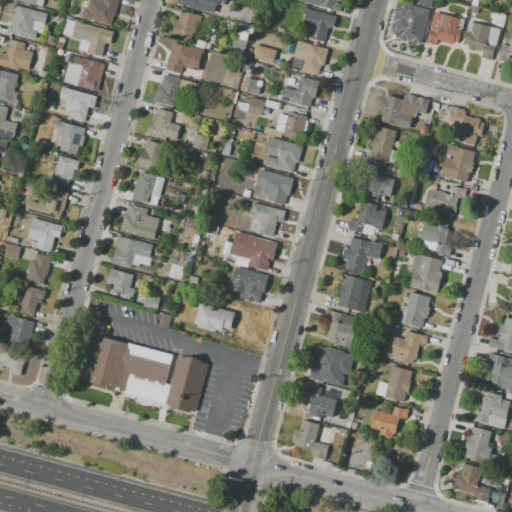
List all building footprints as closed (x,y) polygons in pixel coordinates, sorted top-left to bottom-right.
[(110,26),(80,18),(83,8),(87,8),(89,0),(118,0),(114,17),(112,16),(110,26)] [(201,0),(199,10),(179,4),(180,0),(201,0)] [(298,2),(298,0),(340,0),(340,2),(337,1),(337,3),(341,5),(339,13),(298,2)] [(407,0),(396,0),(390,28),(397,39),(420,45),(429,10),(412,6),(413,1),(407,0)] [(416,0),(432,0),(430,9),(415,5),(416,0)] [(15,6),(47,14),(41,34),(37,33),(35,39),(6,31),(8,25),(10,25),(15,6)] [(235,21),(228,19),(232,9),(238,11),(235,21)] [(324,42),(308,38),(311,27),(302,24),(306,9),(336,18),(333,29),(328,28),(324,42)] [(180,10),(200,16),(198,23),(195,22),(189,42),(170,37),(175,20),(177,21),(180,10)] [(434,12),(426,43),(435,45),(437,39),(456,45),(463,20),(434,12)] [(66,19),(112,31),(109,44),(105,42),(101,57),(86,53),(87,52),(78,49),(80,39),(62,34),(66,19)] [(473,23),(471,32),(465,31),(461,44),(468,46),(468,47),(473,49),(473,50),(482,52),(481,57),(492,60),(495,46),(485,44),(487,38),(488,39),(491,27),(473,23)] [(511,37),(510,46),(501,44),(497,59),(506,61),(508,55),(511,55),(511,37)] [(9,39),(25,43),(23,50),(33,52),(28,71),(18,68),(18,70),(0,65),(0,56),(1,52),(6,54),(9,39)] [(231,50),(244,51),(244,39),(231,39),(231,50)] [(195,46),(197,40),(206,42),(205,43),(210,44),(209,50),(195,46)] [(297,40),(329,49),(324,66),(320,65),(317,76),(299,71),(300,69),(291,67),(294,57),(292,56),(297,40)] [(172,43),(190,48),(190,46),(204,50),(198,71),(191,69),(191,70),(184,68),(184,67),(182,66),(180,73),(165,69),(172,43)] [(248,56),(250,48),(259,50),(257,58),(248,56)] [(63,83),(68,63),(64,62),(66,54),(104,64),(96,91),(63,83)] [(0,70),(17,75),(11,95),(9,95),(7,102),(0,100),(0,70)] [(164,74),(199,84),(197,92),(178,87),(173,107),(153,101),(158,84),(161,85),(164,74)] [(279,99),(282,87),(295,91),(299,76),(319,82),(315,98),(312,97),(309,108),(279,99)] [(243,90),(256,94),(259,82),(246,78),(243,90)] [(253,94),(256,83),(264,85),(262,96),(253,94)] [(76,91),(97,96),(93,109),(88,107),(83,123),(68,119),(76,91)] [(382,96),(379,109),(383,110),(380,121),(408,128),(411,117),(414,118),(416,112),(424,114),(428,99),(405,93),(403,99),(387,95),(386,97),(382,96)] [(261,116),(247,113),(247,111),(234,108),(236,101),(249,104),(250,97),(265,101),(261,116)] [(0,105),(7,107),(3,120),(17,124),(13,138),(0,134),(0,105)] [(450,106),(466,110),(465,116),(480,119),(479,122),(483,123),(480,136),(476,135),(473,148),(456,143),(458,136),(457,135),(459,128),(460,129),(461,124),(447,120),(450,106)] [(157,108),(172,113),(169,123),(180,126),(176,140),(166,137),(164,142),(149,137),(149,135),(145,134),(149,121),(153,123),(157,108)] [(288,111),(306,116),(305,120),(308,121),(305,133),(302,132),(300,141),(281,136),(281,138),(262,133),(264,127),(275,130),(280,113),(287,116),(288,111)] [(76,154),(54,148),(57,136),(53,135),(57,121),(84,128),(82,135),(84,136),(82,147),(78,146),(76,154)] [(428,125),(426,134),(420,132),(422,124),(428,125)] [(376,126),(396,130),(391,151),(397,152),(395,163),(369,157),(376,126)] [(195,133),(210,137),(206,151),(191,147),(195,133)] [(270,137),(304,146),(299,163),(295,162),(292,173),(274,168),(274,167),(262,164),(264,155),(276,159),(277,156),(265,153),(270,137)] [(146,140),(163,145),(156,172),(136,166),(141,149),(143,150),(146,140)] [(221,154),(224,144),(232,145),(229,156),(221,154)] [(448,145),(474,151),(466,183),(440,177),(445,158),(451,159),(452,156),(446,155),(448,145)] [(59,156),(78,161),(76,170),(73,169),(70,180),(68,180),(66,187),(52,183),(59,156)] [(367,164),(360,194),(379,198),(380,194),(390,197),(393,179),(377,175),(379,167),(367,164)] [(209,172),(207,180),(200,178),(202,170),(209,172)] [(265,171),(295,179),(290,197),(287,196),(285,203),(266,198),(267,193),(259,191),(265,171)] [(140,172),(164,179),(158,199),(148,196),(146,203),(130,199),(135,181),(137,182),(140,172)] [(29,192),(31,184),(37,185),(35,193),(29,192)] [(24,210),(27,200),(37,203),(41,186),(67,193),(63,211),(62,211),(59,219),(24,210)] [(452,186),(465,189),(463,199),(457,198),(453,217),(423,210),(428,189),(450,195),(452,186)] [(408,202),(407,209),(400,207),(402,200),(408,202)] [(362,201),(357,222),(349,220),(347,230),(362,234),(364,225),(381,229),(384,211),(376,209),(377,205),(362,201)] [(272,236),(257,232),(261,220),(248,217),(252,202),(285,212),(282,223),(276,222),(272,236)] [(129,204),(147,209),(145,215),(158,219),(152,240),(119,230),(124,214),(126,214),(129,204)] [(194,216),(197,204),(204,205),(200,218),(194,216)] [(396,216),(398,208),(406,210),(403,218),(396,216)] [(27,239),(32,218),(62,226),(59,238),(53,237),(49,254),(34,250),(36,241),(27,239)] [(423,218),(419,239),(424,240),(422,247),(436,250),(435,253),(449,256),(455,227),(447,225),(448,223),(423,218)] [(266,270),(247,265),(249,259),(229,253),(235,232),(277,244),(272,261),(269,260),(266,270)] [(116,235),(152,245),(148,258),(134,255),(130,269),(111,263),(116,244),(114,243),(116,235)] [(191,247),(193,235),(199,236),(196,249),(191,247)] [(16,244),(5,242),(7,236),(17,239),(16,244)] [(350,236),(344,260),(347,261),(345,269),(362,273),(366,257),(379,260),(383,244),(350,236)] [(20,247),(17,259),(2,255),(6,243),(20,247)] [(36,253),(51,257),(46,276),(45,276),(42,286),(25,281),(30,259),(34,260),(36,253)] [(415,254),(443,261),(440,273),(443,274),(438,293),(410,286),(413,272),(410,271),(415,254)] [(139,265),(152,269),(151,276),(138,272),(139,265)] [(236,265),(254,271),(254,272),(268,275),(263,293),(261,293),(258,302),(249,300),(240,297),(241,292),(229,289),(236,265)] [(110,268),(132,274),(128,288),(134,289),(132,297),(110,291),(112,285),(106,283),(110,268)] [(189,275),(198,278),(196,284),(188,281),(189,275)] [(343,275),(336,305),(363,312),(370,281),(343,275)] [(45,291),(43,299),(39,298),(38,303),(36,302),(32,316),(19,313),(23,298),(21,298),(24,285),(45,291)] [(410,292),(430,297),(428,308),(430,308),(427,318),(425,318),(422,328),(396,321),(400,304),(406,306),(410,292)] [(145,294),(159,298),(156,311),(142,307),(145,294)] [(199,303),(235,313),(230,330),(222,327),(221,331),(193,323),(199,303)] [(327,310),(358,318),(350,348),(325,341),(332,316),(325,315),(327,310)] [(0,313),(34,322),(28,345),(15,342),(18,329),(0,324),(0,313)] [(505,318),(511,319),(511,352),(488,346),(490,338),(498,341),(499,338),(495,337),(499,324),(503,325),(505,318)] [(406,331),(404,339),(394,337),(389,354),(399,357),(398,360),(412,363),(412,360),(415,360),(419,345),(425,346),(427,336),(406,331)] [(92,332),(172,354),(164,383),(169,384),(163,404),(79,381),(92,332)] [(317,345),(352,353),(346,378),(343,378),(341,386),(309,379),(317,345)] [(20,376),(8,373),(10,367),(3,365),(2,368),(0,367),(0,348),(25,355),(20,376)] [(489,353),(502,357),(500,365),(511,368),(511,390),(488,384),(493,365),(486,363),(489,353)] [(163,404),(169,384),(176,355),(182,357),(183,355),(200,359),(199,362),(208,364),(194,412),(189,411),(188,412),(168,407),(169,405),(163,404)] [(391,366),(387,384),(378,381),(375,394),(404,401),(406,393),(409,393),(412,382),(409,381),(412,371),(391,366)] [(307,383),(305,394),(310,395),(308,400),(310,400),(309,404),(307,403),(306,409),(307,409),(306,415),(321,419),(322,414),(331,417),(336,400),(320,396),(322,386),(307,383)] [(488,392),(486,397),(484,396),(480,411),(474,410),(472,421),(504,428),(510,402),(499,399),(500,395),(488,392)] [(374,411),(370,427),(380,430),(379,434),(393,438),(398,418),(407,420),(409,410),(393,406),(391,415),(374,411)] [(301,420),(298,430),(295,429),(292,443),(296,444),(295,446),(310,450),(309,455),(325,460),(329,446),(315,442),(319,425),(301,420)] [(472,427),(490,432),(482,462),(463,457),(472,427)] [(339,428),(348,430),(346,437),(337,435),(339,428)] [(366,461),(363,469),(371,471),(374,463),(366,461)] [(463,464),(481,469),(477,485),(490,488),(486,503),(471,499),(473,494),(457,490),(458,487),(455,486),(458,473),(461,473),(463,464)] [(489,485),(480,483),(482,474),(491,476),(489,485)] [(498,500),(490,498),(492,491),(499,494),(498,500)]
